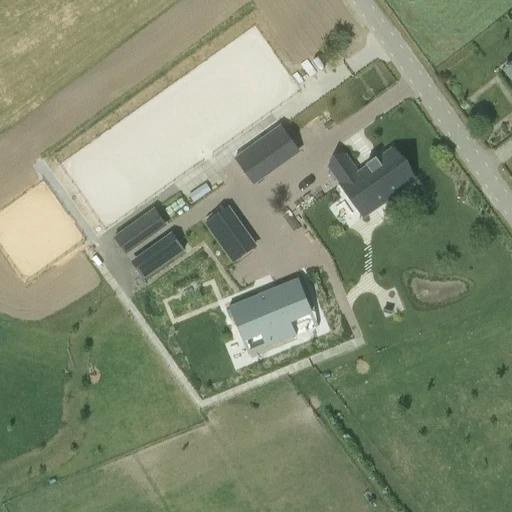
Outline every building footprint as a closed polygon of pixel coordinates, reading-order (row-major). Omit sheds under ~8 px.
[(271,109),(224,142),(240,165),(287,132),(271,109)] [(346,157),(330,169),(313,181),(324,196),(342,184),(365,217),(414,182),(392,151),(359,175),(346,157)] [(135,226),(117,239),(126,252),(143,239),(166,223),(157,210),(135,226)] [(227,211),(207,225),(228,253),(247,239),(227,211)] [(153,256),(137,267),(146,280),(161,269),(186,251),(177,238),(153,256)] [(402,286),(427,277),(423,266),(398,275),(402,286)] [(300,279),(232,307),(245,340),(263,333),(269,347),(297,336),(291,321),(313,312),(300,279)]
